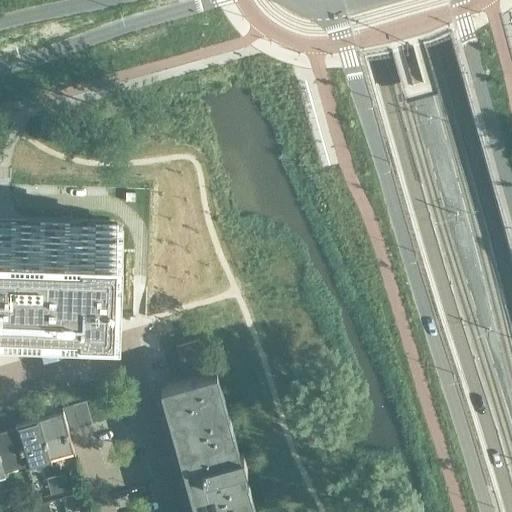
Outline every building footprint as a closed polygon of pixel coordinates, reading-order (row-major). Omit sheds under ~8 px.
[(0,329),(90,332),(91,311),(133,312),(137,188),(0,183),(0,329)] [(178,344),(177,344),(181,361),(182,361),(182,359),(202,354),(202,355),(203,355),(199,338),(198,338),(198,339),(178,345),(178,344)] [(217,370),(162,386),(181,457),(180,457),(184,472),(186,472),(197,511),(256,511),(243,466),(247,465),(244,452),(240,453),(217,370)] [(86,400),(74,403),(81,426),(91,423),(92,423),(86,400)] [(74,403),(62,407),(63,411),(69,430),(70,429),(80,426),(80,427),(81,426),(74,403)] [(40,418),(39,418),(49,454),(50,454),(72,448),(73,449),(74,449),(69,430),(63,411),(62,411),(63,412),(40,419),(40,418)] [(39,419),(16,426),(26,461),(27,461),(29,470),(31,470),(30,469),(51,463),(52,464),(53,464),(50,454),(49,454),(39,418),(39,419)] [(16,426),(0,429),(0,455),(3,467),(26,461),(16,426)] [(65,473),(55,476),(60,492),(69,489),(65,473)] [(60,492),(55,476),(47,478),(51,494),(60,492)] [(19,486),(9,489),(14,505),(23,502),(19,486)] [(14,505),(9,489),(1,491),(6,507),(14,505)] [(84,491),(82,492),(70,495),(73,505),(88,500),(85,490),(84,490),(84,491)] [(46,511),(56,509),(54,500),(38,504),(40,511),(46,511)]
